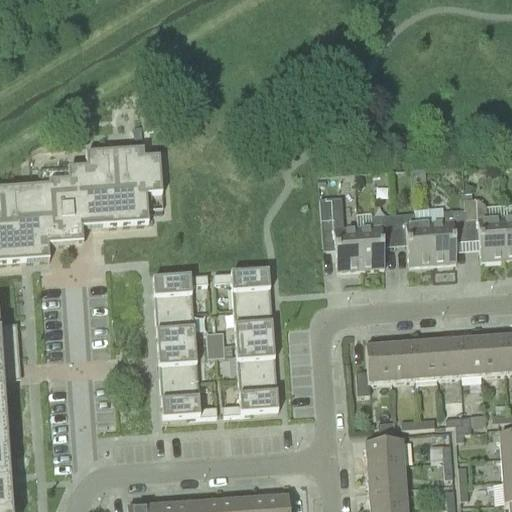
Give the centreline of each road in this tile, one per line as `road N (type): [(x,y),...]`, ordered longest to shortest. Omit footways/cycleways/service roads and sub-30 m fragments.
road 1 (residential): [(325,462),(318,342),(326,328),(511,307)]
road 2 (residential): [(75,511),(102,478),(325,462)]
